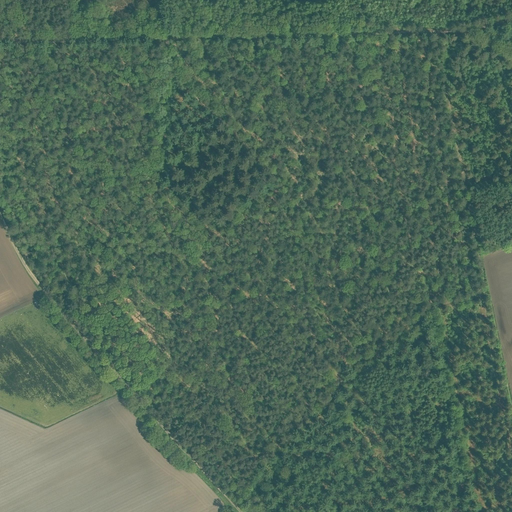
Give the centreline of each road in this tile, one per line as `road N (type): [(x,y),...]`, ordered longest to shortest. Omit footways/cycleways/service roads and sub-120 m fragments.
road 1 (track): [(57,307),(178,445)]
road 2 (track): [(165,39),(0,39)]
road 3 (track): [(321,35),(165,39)]
